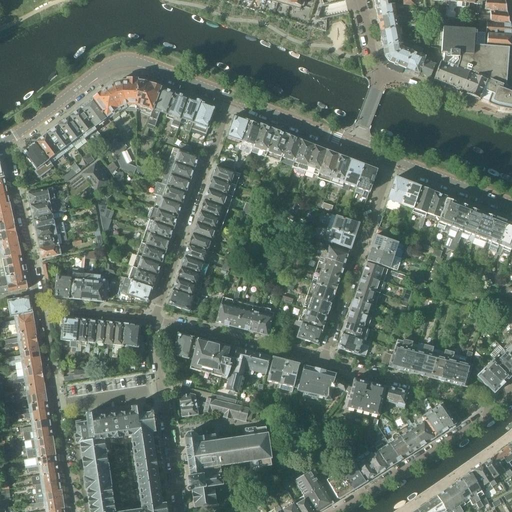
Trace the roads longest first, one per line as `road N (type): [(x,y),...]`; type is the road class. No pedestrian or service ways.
road 1 (residential): [(229,100),(131,65),(3,141)]
road 2 (residential): [(229,100),(154,321)]
road 3 (residential): [(390,162),(325,363)]
road 4 (residential): [(44,307),(74,511)]
road 5 (residential): [(333,511),(495,405)]
road 6 (residential): [(154,321),(181,511)]
road 7 (residential): [(154,321),(325,363)]
road 8 (residential): [(325,363),(495,405)]
road 9 (residential): [(3,141),(44,307)]
road 10 (residential): [(353,148),(229,100)]
road 11 (residential): [(402,511),(511,435)]
road 12 (residential): [(511,205),(390,162)]
